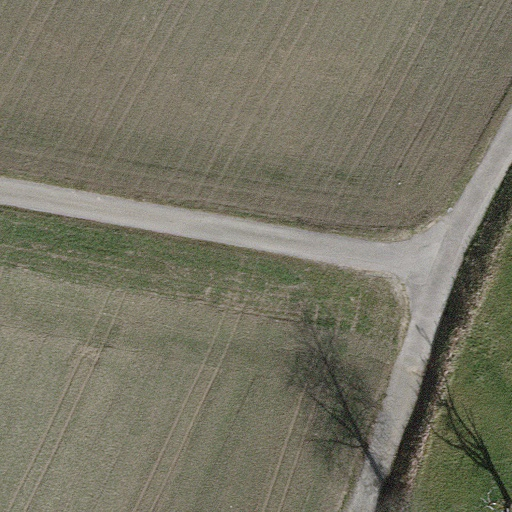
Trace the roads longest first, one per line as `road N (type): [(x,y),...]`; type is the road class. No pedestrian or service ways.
road 1 (track): [(0,191),(446,269)]
road 2 (track): [(511,141),(446,269),(359,511)]
